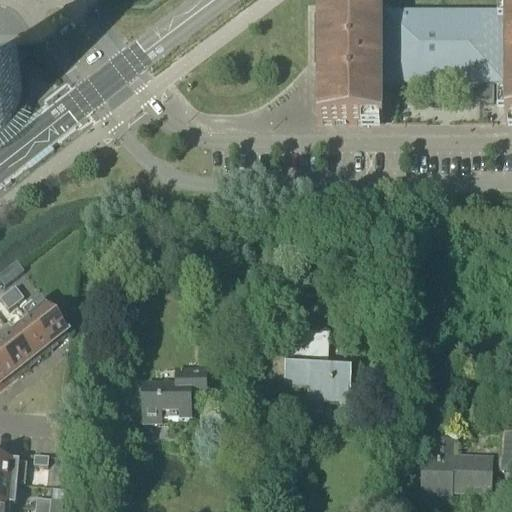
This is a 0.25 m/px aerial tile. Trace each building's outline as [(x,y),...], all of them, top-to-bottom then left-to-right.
[(382,16),(344,16),(318,16),(318,127),(382,127),(382,89),(465,89),(505,89),(505,127),(511,127),(511,15),(505,16),(505,17),(382,17),(382,16)] [(0,138),(2,137),(4,134),(9,129),(12,125),(14,122),(16,118),(18,114),(20,108),(21,104),(21,101),(22,97),(21,94),(21,90),(20,87),(20,86),(19,83),(17,80),(15,78),(13,76),(11,74),(8,72),(4,69),(1,68),(0,67),(0,138)] [(132,273),(127,274),(114,275),(118,295),(136,294),(132,273)] [(15,291),(7,297),(16,309),(24,303),(15,291)] [(16,309),(7,297),(0,302),(0,303),(9,315),(16,309)] [(28,324),(51,353),(69,339),(42,305),(24,319),(28,324)] [(201,335),(221,336),(222,307),(201,307),(201,335)] [(9,333),(8,334),(34,366),(51,353),(28,324),(12,337),(9,333)] [(8,334),(0,340),(0,358),(17,380),(34,366),(8,334)] [(308,404),(349,406),(350,406),(352,371),(326,370),(327,350),(328,350),(329,338),(291,335),(290,352),(274,352),(272,389),(284,390),(284,391),(298,392),(299,389),(308,389),(308,404)] [(0,392),(17,380),(0,358),(0,392)] [(143,390),(144,424),(190,424),(190,399),(205,399),(205,375),(177,376),(177,390),(143,390)] [(499,475),(511,475),(511,431),(501,431),(499,475)] [(435,445),(435,446),(434,464),(423,463),(421,500),(442,501),(442,497),(451,498),(450,498),(491,500),(492,464),(452,462),(453,446),(435,445)] [(33,470),(48,472),(49,462),(34,461),(33,470)] [(0,465),(0,488),(17,490),(25,491),(27,468),(0,465)] [(0,488),(0,509),(15,511),(17,490),(0,488)]
